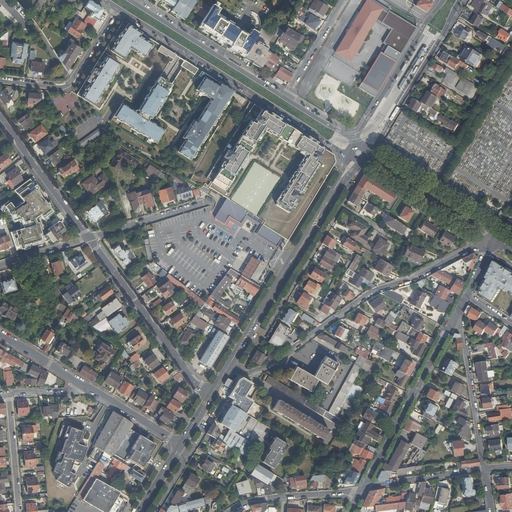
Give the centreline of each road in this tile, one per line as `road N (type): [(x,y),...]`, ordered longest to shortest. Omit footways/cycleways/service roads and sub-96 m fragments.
road 1 (residential): [(118,8),(347,154)]
road 2 (residential): [(484,242),(368,295),(250,373)]
road 3 (secondary): [(224,371),(339,180)]
road 4 (residential): [(207,397),(88,238)]
road 5 (residential): [(454,315),(363,488)]
road 6 (residential): [(284,98),(128,0)]
road 7 (secondary): [(369,150),(460,0)]
road 8 (secondary): [(444,0),(355,141)]
road 9 (residential): [(118,8),(67,85),(0,80)]
road 10 (residential): [(454,315),(486,468)]
road 11 (residential): [(88,238),(0,116)]
road 12 (tertiary): [(490,236),(365,157)]
road 13 (residential): [(226,511),(257,500),(363,488)]
road 14 (residential): [(363,488),(486,468)]
